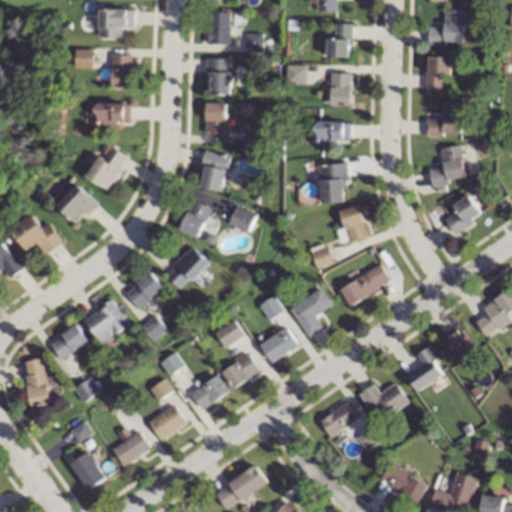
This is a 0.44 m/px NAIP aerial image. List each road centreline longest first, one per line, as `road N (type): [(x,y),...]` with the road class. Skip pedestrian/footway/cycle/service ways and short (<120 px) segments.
road 1 (residential): [(126,511),(511,244)]
road 2 (residential): [(0,333),(122,240),(150,202),(166,167),(175,0)]
road 3 (residential): [(447,289),(409,226),(391,169),(393,0)]
road 4 (residential): [(361,511),(268,412)]
